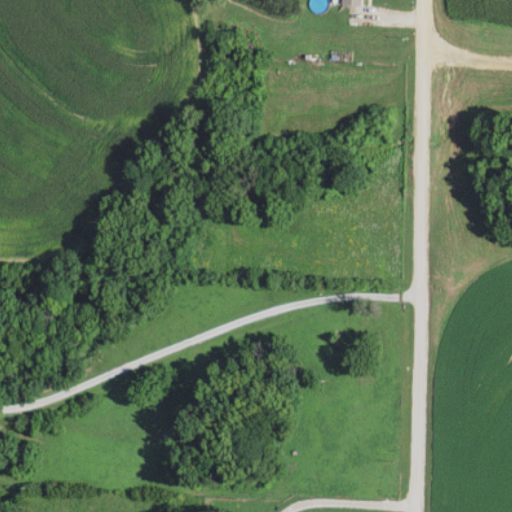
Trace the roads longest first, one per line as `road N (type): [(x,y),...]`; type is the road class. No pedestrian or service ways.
road 1 (residential): [(422,0),(410,511)]
road 2 (residential): [(420,301),(339,298),(276,314),(49,405),(0,412)]
